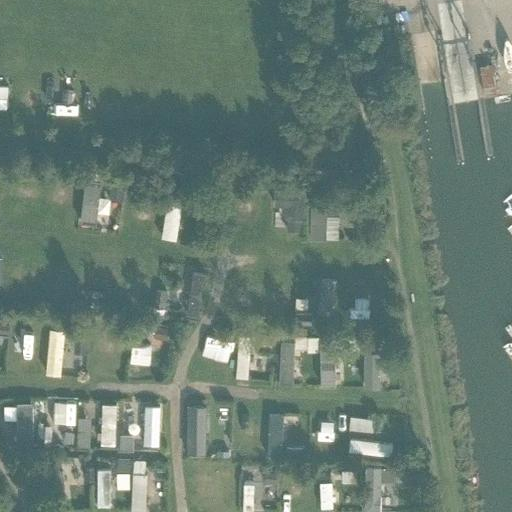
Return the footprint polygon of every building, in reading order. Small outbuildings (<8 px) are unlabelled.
[(83,218),(94,219),(95,178),(84,178),(83,218)] [(253,188),(231,220),(245,229),(267,197),(253,188)] [(306,192),(276,193),(277,220),(307,219),(306,192)] [(328,192),(310,192),(311,238),(340,237),(339,213),(329,213),(328,192)] [(164,239),(180,240),(182,199),(166,198),(164,239)] [(99,279),(119,279),(119,259),(100,258),(99,279)] [(143,278),(159,279),(160,266),(144,266),(143,278)] [(252,291),(264,291),(264,277),(252,277),(252,291)] [(155,369),(153,327),(142,327),(142,346),(131,346),(132,371),(155,369)] [(47,377),(63,378),(65,328),(49,328),(47,377)] [(238,334),(237,379),(251,379),(252,335),(238,334)] [(9,370),(24,370),(25,335),(11,335),(9,370)] [(320,354),(319,336),(308,336),(309,355),(320,354)] [(279,381),(297,381),(298,339),(281,338),(279,381)] [(338,389),(337,357),(343,357),(342,339),(321,340),(323,389),(338,389)] [(214,369),(234,370),(235,344),(215,343),(214,369)] [(381,388),(382,350),(364,349),(364,388),(381,388)] [(91,418),(90,400),(77,401),(79,419),(91,418)] [(18,401),(18,432),(31,432),(31,401),(18,401)] [(74,428),(76,404),(56,402),(54,425),(74,428)] [(103,403),(101,447),(117,447),(118,403),(103,403)] [(17,404),(6,405),(7,420),(18,419),(17,404)] [(145,404),(144,446),(160,447),(161,405),(145,404)] [(233,410),(231,454),(248,454),(249,411),(233,410)] [(268,413),(267,453),(282,454),(283,413),(268,413)] [(318,446),(319,414),(306,414),(305,446),(318,446)] [(223,420),(203,421),(204,437),(224,437),(223,420)] [(55,446),(75,442),(73,429),(53,433),(55,446)] [(76,429),(77,445),(89,445),(89,429),(76,429)] [(134,448),(135,433),(119,433),(118,447),(134,448)] [(367,453),(391,457),(394,442),(370,438),(367,453)] [(195,502),(210,502),(210,459),(194,459),(195,502)] [(228,464),(227,486),(238,486),(239,464),(228,464)] [(94,511),(111,511),(113,466),(96,466),(94,511)] [(118,471),(118,488),(131,488),(131,471),(118,471)] [(133,472),(132,509),(147,509),(149,473),(133,472)] [(333,479),(320,480),(321,506),(334,506),(333,479)] [(261,510),(262,488),(243,488),(242,510),(261,510)] [(363,511),(381,511),(382,490),(363,490),(363,511)] [(348,511),(346,497),(335,499),(337,511),(348,511)]
